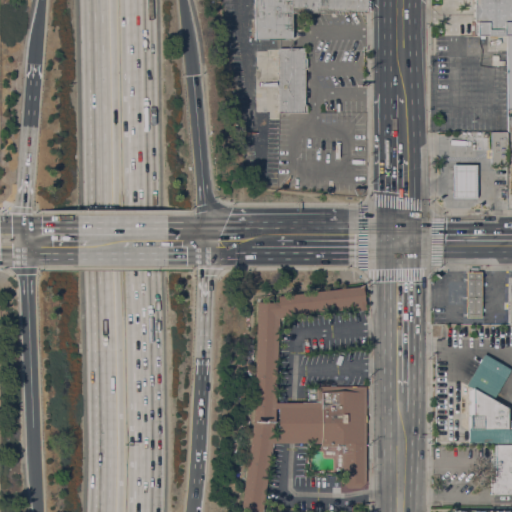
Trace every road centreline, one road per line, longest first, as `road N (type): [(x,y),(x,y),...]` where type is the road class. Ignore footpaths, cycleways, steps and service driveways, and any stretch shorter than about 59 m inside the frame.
road 1 (motorway): [(97,0),(105,511)]
road 2 (motorway): [(143,511),(135,0)]
road 3 (motorway): [(189,497),(200,238)]
road 4 (motorway): [(29,239),(37,461)]
road 5 (motorway): [(33,63),(22,210),(29,239)]
road 6 (motorway): [(200,238),(191,74)]
road 7 (primary): [(398,511),(399,391)]
